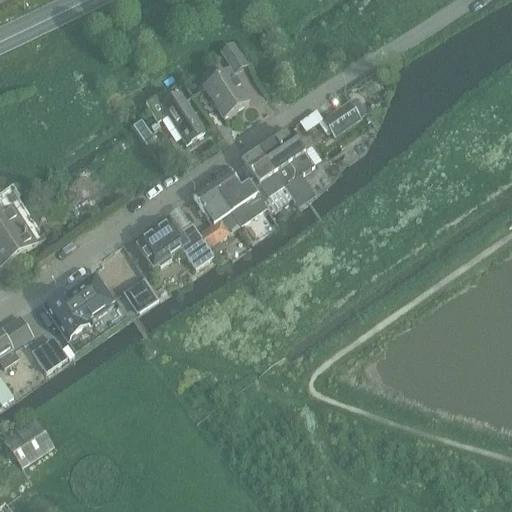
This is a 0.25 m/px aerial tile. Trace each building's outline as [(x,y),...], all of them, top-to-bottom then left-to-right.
[(220,56),(234,78),(246,70),(231,49),(220,56)] [(229,77),(204,94),(224,123),(249,107),(229,77)] [(143,109),(146,113),(156,128),(166,121),(185,150),(203,137),(185,110),(192,104),(187,96),(179,102),(179,101),(170,106),(163,95),(143,109)] [(348,132),(361,123),(349,106),(337,115),(348,132)] [(337,115),(323,125),(334,141),(348,132),(337,115)] [(319,116),(299,130),(303,137),(323,123),(319,116)] [(141,125),(133,131),(147,149),(155,143),(141,125)] [(287,136),(274,145),(299,181),(312,172),(315,170),(322,166),(312,151),(304,156),(289,134),(287,136)] [(274,145),(258,156),(284,192),(285,191),(293,203),(295,206),(304,200),(294,185),(299,181),(274,145)] [(122,155),(83,181),(100,206),(139,180),(122,155)] [(258,156),(243,166),(254,181),(247,186),(262,208),(265,213),(270,219),(293,203),(285,191),(284,192),(258,156)] [(230,175),(211,189),(221,203),(222,202),(228,211),(227,212),(240,230),(259,217),(265,213),(262,208),(247,186),(241,190),(230,175)] [(211,189),(193,201),(213,229),(199,239),(208,253),(223,242),(240,230),(227,212),(228,211),(222,202),(221,203),(211,189)] [(0,271),(32,251),(8,214),(6,215),(0,205),(0,271)] [(173,225),(138,249),(153,272),(157,270),(160,272),(171,264),(170,260),(181,253),(196,275),(214,262),(192,230),(181,238),(173,225)] [(66,296),(44,311),(74,354),(75,356),(87,348),(125,322),(124,320),(121,316),(96,279),(67,298),(66,296)] [(0,367),(4,374),(18,365),(12,355),(33,342),(21,323),(0,336),(0,367)] [(46,376),(66,362),(54,344),(34,357),(46,376)] [(14,401),(0,381),(0,407),(2,410),(14,401)] [(54,450),(35,423),(4,445),(22,472),(54,450)]
